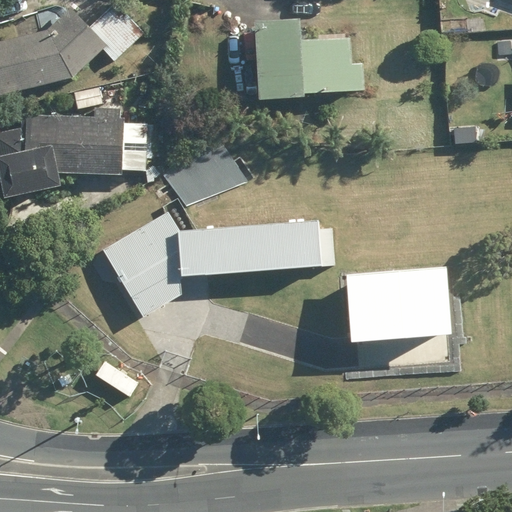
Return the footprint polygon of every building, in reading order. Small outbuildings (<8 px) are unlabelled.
[(0,96),(1,100),(74,80),(105,52),(115,64),(143,39),(112,4),(85,28),(70,12),(45,33),(0,45),(0,96)] [(297,19),(252,22),(257,102),(364,95),(361,62),(350,63),(349,41),(298,44),(297,19)] [(101,87),(72,92),(75,109),(103,104),(101,87)] [(123,126),(123,106),(92,106),(92,117),(22,116),(22,128),(0,132),(0,194),(1,199),(59,188),(56,174),(148,175),(148,126),(123,126)] [(187,206),(247,186),(229,146),(163,176),(187,206)] [(311,219),(177,231),(166,220),(109,251),(138,304),(181,280),(315,269),(311,219)] [(441,269),(345,276),(350,344),(447,336),(441,269)]
